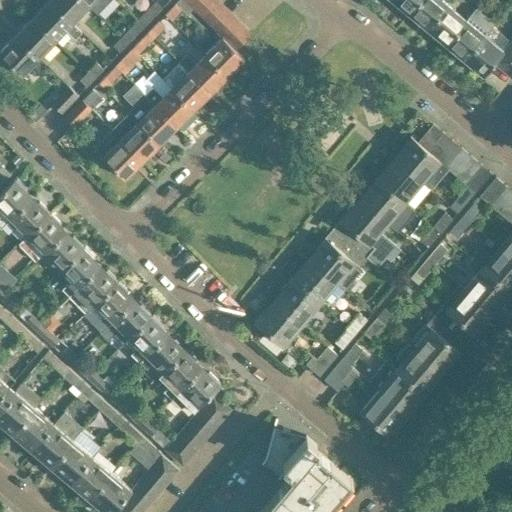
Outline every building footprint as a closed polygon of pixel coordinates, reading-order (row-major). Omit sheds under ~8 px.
[(74,23),(50,0),(34,17),(57,40),(67,30),(76,38),(83,31),(74,23)] [(90,5),(84,0),(50,0),(74,23),(90,5)] [(84,0),(90,5),(98,13),(110,0),(84,0)] [(162,9),(170,0),(157,0),(155,2),(162,9)] [(201,14),(214,0),(196,0),(192,5),(201,14)] [(210,23),(226,6),(219,0),(214,0),(201,14),(210,23)] [(420,0),(392,0),(409,14),(420,0)] [(428,29),(448,4),(451,0),(420,0),(409,14),(428,29)] [(146,25),(162,9),(155,2),(139,19),(146,25)] [(182,9),(176,3),(166,13),(173,20),(176,17),(180,22),(185,16),(181,11),(182,9)] [(446,44),(467,19),(448,4),(428,29),(446,44)] [(219,32),(235,15),(226,6),(210,23),(219,32)] [(227,41),(244,24),(235,15),(219,32),(222,35),(227,41)] [(57,40),(34,17),(17,34),(41,57),(57,40)] [(465,60),(485,35),(467,19),(446,44),(465,60)] [(166,26),(160,20),(150,30),(156,37),(166,26)] [(236,49),(253,33),(244,24),(227,41),(236,49)] [(129,43),(138,34),(131,27),(122,36),(129,43)] [(139,54),(156,37),(150,30),(133,48),(139,54)] [(24,75),(41,57),(17,34),(0,51),(24,75)] [(245,58),(236,49),(227,41),(222,35),(205,53),(228,76),(245,58)] [(504,51),(503,50),(485,35),(465,60),(483,76),(494,63),(502,53),(504,51)] [(121,51),(129,43),(122,36),(114,44),(121,51)] [(511,44),(509,42),(503,50),(504,51),(502,53),(511,61),(511,44)] [(141,56),(139,54),(133,48),(116,65),(122,71),(132,61),(134,63),(141,56)] [(228,76),(205,53),(196,62),(187,53),(180,61),(211,92),(228,76)] [(511,61),(502,53),(494,63),(511,77),(511,61)] [(211,92),(180,61),(172,69),(180,77),(171,86),(194,109),(211,92)] [(96,77),(104,68),(98,62),(89,71),(96,77)] [(112,81),(122,71),(116,65),(106,76),(112,81)] [(85,88),(96,77),(89,71),(78,82),(85,88)] [(62,112),(79,94),(69,84),(52,102),(62,112)] [(194,109),(171,86),(163,95),(154,86),(146,95),(177,126),(194,109)] [(100,94),(93,88),(83,98),(90,105),(100,94)] [(177,126),(146,95),(130,112),(160,143),(177,126)] [(92,108),(90,105),(83,98),(65,116),(75,126),(92,108)] [(160,143),(130,112),(113,129),(143,160),(160,143)] [(430,149),(444,132),(434,124),(420,140),(430,149)] [(143,160),(113,129),(96,147),(104,154),(103,154),(126,177),(143,160)] [(439,157),(453,140),(444,132),(430,149),(439,157)] [(443,160),(439,157),(430,149),(420,140),(413,135),(393,158),(423,183),(441,162),(443,160)] [(447,167),(463,148),(453,140),(439,157),(443,160),(441,162),(447,167)] [(457,175),(473,157),(463,148),(447,167),(457,175)] [(466,184),(482,165),(473,157),(457,175),(466,184)] [(423,183),(393,158),(375,179),(405,204),(423,183)] [(0,183),(11,173),(2,165),(2,164),(0,165),(0,183)] [(476,192),(492,173),(482,165),(466,184),(476,192)] [(492,205),(508,186),(497,176),(480,195),(492,205)] [(7,220),(32,196),(26,190),(27,188),(18,179),(17,180),(15,178),(0,192),(0,225),(1,227),(8,221),(7,220)] [(387,225),(405,204),(375,179),(358,200),(387,225)] [(501,213),(511,200),(511,189),(508,186),(492,205),(501,213)] [(459,211),(471,197),(463,191),(461,194),(455,189),(446,201),(459,211)] [(27,234),(49,213),(32,196),(7,220),(8,221),(15,228),(18,225),(27,234)] [(400,248),(382,232),(387,225),(358,200),(341,219),(352,228),(344,238),(367,258),(368,257),(378,266),(386,256),(391,260),(400,248)] [(511,221),(511,219),(511,200),(501,213),(511,221)] [(483,208),(475,201),(463,216),(471,222),(483,208)] [(441,232),(454,218),(446,211),(433,226),(441,232)] [(41,254),(66,230),(49,213),(27,234),(28,235),(19,243),(36,260),(42,255),(41,254)] [(458,237),(471,222),(463,216),(451,230),(458,237)] [(428,248),(441,232),(433,226),(420,241),(428,248)] [(61,268),(83,247),(82,246),(84,243),(75,233),(72,236),(66,230),(41,254),(42,255),(49,262),(52,259),(61,268)] [(511,230),(507,236),(502,231),(494,242),(511,257),(511,230)] [(360,266),(367,258),(344,238),(337,245),(326,236),(308,258),(345,289),(347,290),(357,277),(357,276),(363,268),(360,266)] [(511,289),(511,257),(494,242),(490,239),(472,259),(481,266),(510,291),(511,289)] [(449,249),(441,242),(428,257),(436,264),(449,249)] [(69,294),(100,264),(93,257),(96,255),(86,245),(84,247),(83,247),(61,268),(71,278),(63,288),(69,294)] [(424,278),(436,264),(428,257),(416,271),(424,278)] [(345,289),(308,258),(290,278),(320,304),(325,297),(331,302),(334,302),(345,289)] [(95,303),(117,281),(116,280),(118,278),(108,268),(106,270),(100,264),(69,294),(87,312),(96,303),(95,303)] [(510,291),(481,266),(464,287),(493,312),(510,291)] [(303,324),(320,304),(290,278),(273,299),(303,324)] [(109,323),(134,298),(127,291),(129,289),(120,280),(117,282),(117,281),(95,303),(96,303),(106,313),(103,316),(109,323)] [(493,312),(464,287),(460,284),(435,314),(467,341),(474,332),(475,333),(493,312)] [(16,299),(7,290),(0,297),(10,306),(16,299)] [(56,295),(45,304),(60,322),(71,312),(56,295)] [(125,341),(151,315),(149,314),(151,312),(142,302),(140,304),(134,298),(109,323),(116,330),(115,332),(125,341)] [(303,324),(273,299),(255,320),(285,345),(303,324)] [(384,311),(378,318),(385,324),(386,324),(392,318),(384,311)] [(355,334),(368,319),(360,312),(347,327),(355,334)] [(33,313),(26,320),(40,333),(47,326),(33,313)] [(140,360),(168,333),(161,326),(163,324),(153,314),(151,316),(151,315),(125,341),(125,342),(127,340),(135,350),(132,353),(140,360)] [(459,349),(467,341),(435,314),(410,344),(413,347),(442,372),(461,350),(459,349)] [(385,324),(377,317),(364,332),(372,339),(385,324)] [(16,318),(9,325),(20,335),(26,328),(16,318)] [(309,332),(318,342),(331,329),(323,320),(309,332)] [(60,338),(47,326),(40,333),(54,346),(60,338)] [(343,348),(355,334),(347,327),(335,342),(343,348)] [(26,328),(20,335),(31,345),(37,338),(26,328)] [(159,375),(185,350),(183,348),(185,346),(175,337),(174,338),(168,333),(140,360),(147,368),(144,370),(154,380),(159,375)] [(364,349),(356,342),(341,359),(349,365),(350,364),(364,349)] [(413,347),(410,344),(407,342),(396,355),(402,360),(395,368),(425,393),(442,372),(413,347)] [(68,345),(62,353),(61,353),(70,361),(78,354),(68,345)] [(320,375),(338,354),(328,345),(317,357),(314,354),(307,363),(320,375)] [(171,397),(202,367),(195,360),(196,359),(187,349),(186,351),(185,350),(159,375),(169,385),(165,390),(171,397)] [(95,370),(78,354),(70,361),(88,378),(95,370)] [(58,357),(52,364),(63,374),(69,367),(58,357)] [(353,366),(350,364),(349,365),(341,359),(325,379),(339,391),(346,382),(342,379),(353,366)] [(425,393),(395,368),(387,360),(369,380),(378,388),(407,413),(425,393)] [(0,365),(0,407),(15,390),(10,385),(16,379),(15,379),(0,365)] [(69,367),(63,374),(74,384),(80,377),(69,367)] [(198,406),(219,385),(217,383),(218,382),(208,372),(208,373),(202,367),(171,397),(182,407),(187,402),(194,410),(198,406)] [(113,387),(104,379),(95,370),(88,378),(106,394),(113,387)] [(42,398),(23,382),(22,381),(15,390),(0,407),(0,423),(12,434),(35,406),(42,398)] [(131,403),(123,396),(113,387),(106,394),(124,410),(131,403)] [(407,413),(378,388),(360,409),(389,434),(407,413)] [(96,391),(89,398),(100,408),(106,401),(96,391)] [(232,408),(214,392),(205,401),(224,417),(232,408)] [(106,401),(100,408),(111,418),(117,411),(106,401)] [(224,417),(205,401),(197,410),(216,426),(224,417)] [(31,450),(54,422),(35,406),(12,434),(31,450)] [(65,410),(54,422),(31,450),(50,466),(74,438),(84,427),(65,410)] [(216,426),(197,410),(189,420),(207,436),(216,426)] [(139,411),(132,418),(141,426),(149,419),(139,411)] [(324,511),(351,480),(317,451),(310,458),(306,455),(316,444),(305,435),(302,439),(288,434),(289,431),(282,429),(281,432),(274,430),(277,419),(276,418),(264,455),(263,458),(260,462),(278,477),(288,465),(293,470),(302,459),(306,463),(265,511),(324,511)] [(165,448),(171,440),(149,419),(141,426),(165,448)] [(199,445),(207,436),(189,420),(181,429),(199,445)] [(133,425),(126,432),(137,442),(144,435),(133,425)] [(199,445),(181,429),(173,439),(191,455),(199,445)] [(144,435),(137,442),(148,452),(154,445),(144,435)] [(69,482),(93,454),(74,438),(50,466),(69,482)] [(183,464),(191,455),(173,439),(171,440),(165,448),(183,464)] [(171,478),(179,469),(161,453),(155,459),(153,462),(171,478)] [(89,498),(112,471),(93,454),(69,482),(89,498)] [(171,478),(153,462),(145,472),(163,487),(171,478)] [(123,500),(131,491),(133,489),(132,488),(112,471),(89,498),(105,511),(113,511),(115,510),(123,500)] [(163,487),(145,472),(137,481),(155,496),(163,487)] [(148,505),(155,496),(137,481),(132,488),(133,489),(131,491),(148,505)] [(136,511),(141,511),(148,505),(131,491),(123,500),(136,511)] [(136,511),(123,500),(115,510),(117,511),(136,511)]
